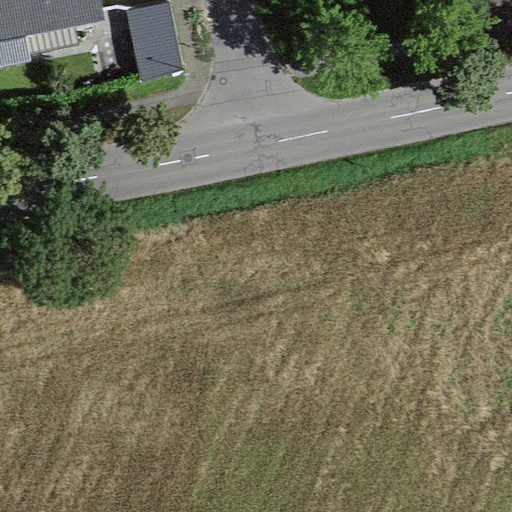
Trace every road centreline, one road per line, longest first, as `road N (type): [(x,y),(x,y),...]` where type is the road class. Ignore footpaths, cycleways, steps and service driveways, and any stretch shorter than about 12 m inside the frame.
road 1 (tertiary): [(511,90),(250,142)]
road 2 (tertiary): [(250,142),(0,189)]
road 3 (residential): [(250,142),(224,0)]
